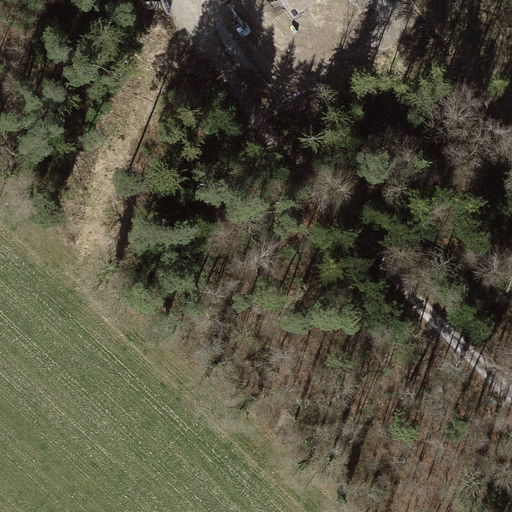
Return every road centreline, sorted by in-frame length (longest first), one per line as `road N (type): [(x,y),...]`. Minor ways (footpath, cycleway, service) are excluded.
road 1 (track): [(511,394),(392,281),(273,143),(179,0)]
road 2 (track): [(393,0),(511,142)]
